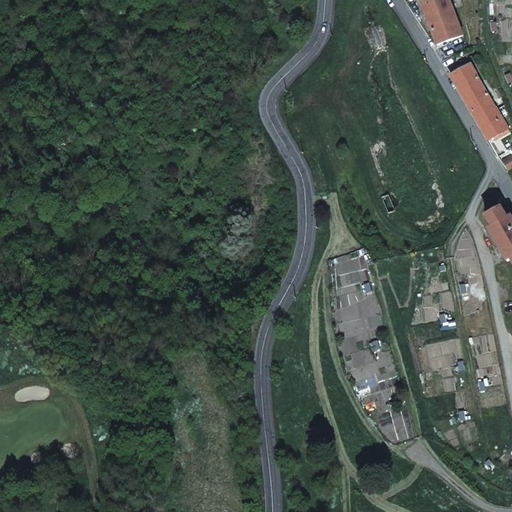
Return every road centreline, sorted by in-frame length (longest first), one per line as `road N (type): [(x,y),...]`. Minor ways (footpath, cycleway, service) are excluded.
road 1 (residential): [(271,511),(260,345),(305,252),(301,181),(265,120),(268,92),(314,38),(324,0)]
road 2 (residential): [(511,193),(392,0)]
